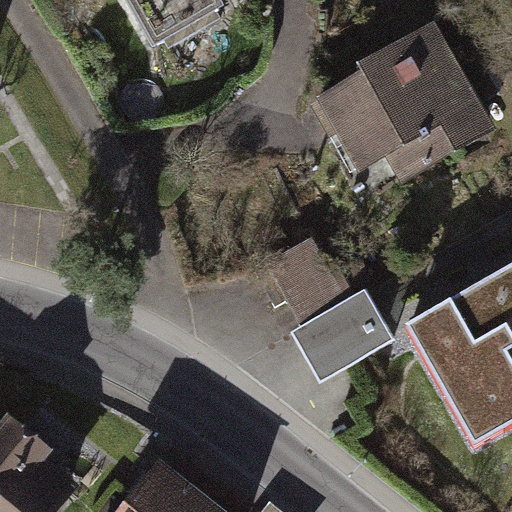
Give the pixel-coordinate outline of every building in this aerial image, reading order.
[(216,0),(124,0),(150,47),(221,7),(216,0)] [(444,27),(317,97),(361,176),(395,157),(408,181),(501,129),(444,27)] [(301,236),(255,261),(287,319),(351,284),(359,279),(345,255),(319,269),(301,236)] [(511,275),(413,331),(479,449),(511,430),(511,275)] [(382,339),(351,284),(287,319),(275,327),(306,382),(382,339)] [(60,511),(79,489),(0,425),(0,511),(60,511)] [(224,511),(164,464),(125,511),(224,511)]
